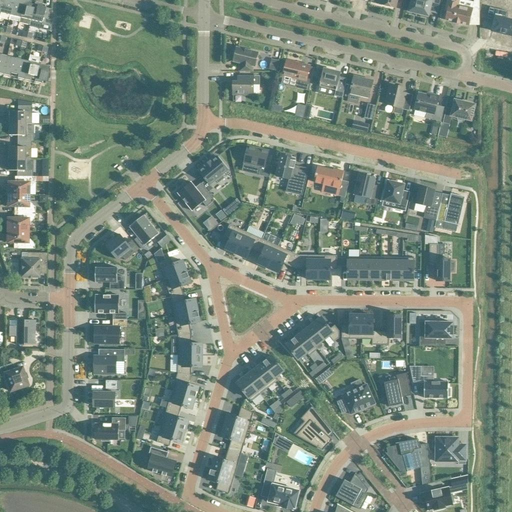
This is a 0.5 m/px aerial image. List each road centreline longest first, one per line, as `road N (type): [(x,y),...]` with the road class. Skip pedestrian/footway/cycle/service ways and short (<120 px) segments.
road 1 (residential): [(296,301),(464,297),(465,421),(416,422),(362,441),(328,474),(314,511)]
road 2 (residential): [(205,117),(470,185)]
road 3 (residential): [(203,15),(461,73)]
road 4 (residential): [(461,73),(467,60),(458,48),(256,0)]
road 5 (residential): [(0,429),(65,403),(69,298)]
road 6 (residential): [(210,511),(185,496),(226,359)]
road 7 (residential): [(69,298),(73,242),(143,185)]
road 8 (unclassified): [(0,470),(59,475),(135,511)]
